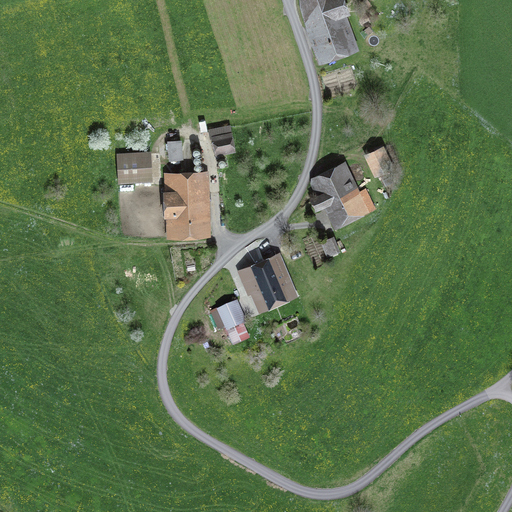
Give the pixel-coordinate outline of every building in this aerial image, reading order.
[(314,35),(323,59),(352,48),(342,23),(339,24),(336,15),(347,11),(342,0),(300,0),(301,0),(302,11),(307,25),(313,23),(318,33),(314,35)] [(217,137),(219,148),(231,146),(227,126),(210,129),(212,137),(217,137)] [(170,142),(171,158),(181,157),(179,141),(170,142)] [(389,167),(381,149),(367,155),(376,173),(389,167)] [(120,180),(145,178),(144,153),(119,155),(120,180)] [(343,162),(314,176),(311,183),(318,197),(312,200),(315,207),(328,201),(338,222),(372,206),(366,193),(360,196),(343,162)] [(202,163),(192,164),(193,173),(166,174),(166,186),(163,186),(163,214),(167,214),(167,232),(204,231),(202,163)] [(337,252),(331,238),(322,241),(327,255),(337,252)] [(274,255),(238,269),(248,292),(257,288),(263,304),(290,293),(274,255)] [(243,321),(236,304),(220,311),(234,344),(248,338),(242,324),(240,325),(239,322),(243,321)]
